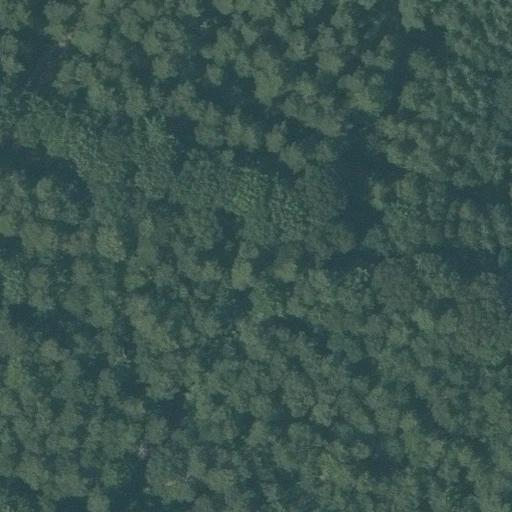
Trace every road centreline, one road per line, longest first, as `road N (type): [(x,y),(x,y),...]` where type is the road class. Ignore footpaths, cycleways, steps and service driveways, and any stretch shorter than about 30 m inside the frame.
road 1 (track): [(0,141),(511,323)]
road 2 (track): [(295,246),(213,360)]
